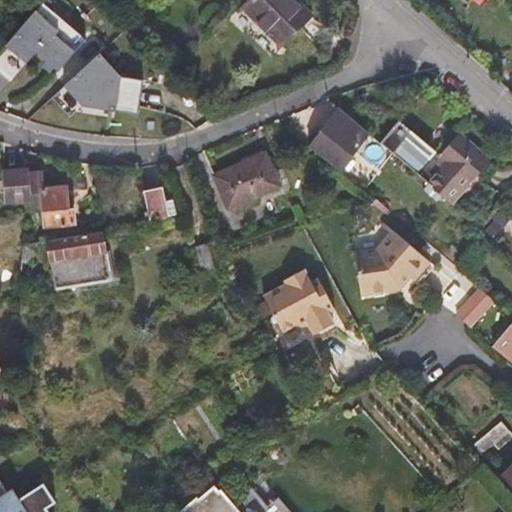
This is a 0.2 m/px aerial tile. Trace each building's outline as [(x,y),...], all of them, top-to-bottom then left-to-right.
[(89,42),(55,0),(43,0),(8,41),(29,59),(38,47),(58,69),(89,42)] [(312,14),(296,0),(252,0),(245,8),(282,45),(312,14)] [(511,0),(477,0),(511,32),(511,0)] [(101,51),(66,82),(84,102),(116,108),(116,105),(138,109),(143,78),(121,74),(101,51)] [(311,146),(340,169),(369,134),(340,111),(311,146)] [(379,142),(451,203),(487,161),(457,134),(438,156),(427,145),(397,121),(379,142)] [(228,207),(279,185),(266,155),(215,176),(228,207)] [(31,199),(36,174),(27,174),(27,172),(5,173),(7,201),(31,199)] [(41,173),(36,174),(31,199),(33,199),(33,203),(39,205),(45,205),(48,226),(76,224),(75,208),(69,208),(67,189),(44,189),(41,173)] [(152,219),(178,214),(175,201),(166,203),(163,190),(146,193),(152,219)] [(377,222),(387,232),(390,228),(380,219),(377,222)] [(359,295),(394,285),(395,277),(401,270),(405,274),(409,276),(425,258),(424,256),(415,249),(390,228),(387,232),(370,250),(349,255),(359,295)] [(112,279),(102,232),(49,241),(59,289),(112,279)] [(205,269),(218,268),(214,242),(200,244),(205,269)] [(24,245),(23,280),(33,280),(35,244),(24,245)] [(415,249),(424,256),(427,252),(418,245),(415,249)] [(329,310),(333,302),(322,280),(315,283),(308,269),(289,279),(291,283),(266,296),(284,331),(296,325),(303,328),(310,324),(316,335),(336,325),(331,313),(329,310)] [(395,277),(394,285),(405,274),(401,270),(395,277)] [(483,290),(463,273),(441,300),(460,317),(483,290)] [(337,310),(333,302),(329,310),(331,313),(337,310)] [(511,334),(509,332),(495,348),(511,363),(511,362),(511,334)] [(511,438),(511,431),(503,421),(475,446),(489,461),(511,438)] [(78,493),(93,483),(87,473),(72,483),(78,493)] [(51,511),(49,508),(58,502),(45,482),(20,498),(14,488),(10,491),(0,476),(0,511),(51,511)] [(259,511),(258,510),(255,511),(244,511),(233,499),(221,485),(220,486),(215,481),(200,493),(199,491),(178,509),(180,511),(259,511)] [(255,481),(233,499),(244,511),(255,511),(258,510),(259,511),(290,511),(279,499),(273,504),(255,481)]
